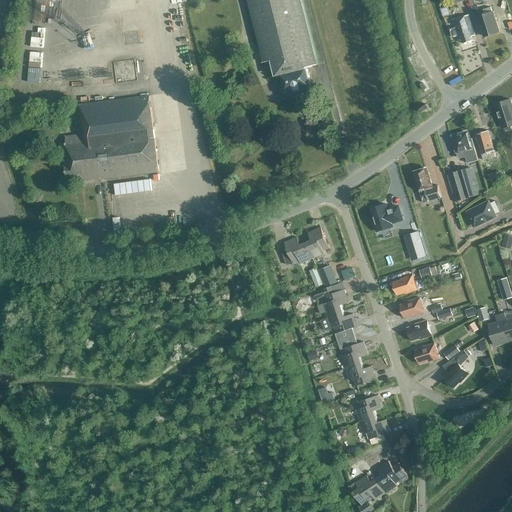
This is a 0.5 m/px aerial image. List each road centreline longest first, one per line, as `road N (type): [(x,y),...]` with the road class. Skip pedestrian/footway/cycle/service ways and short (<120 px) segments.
road 1 (tertiary): [(0,245),(99,253),(164,247),(249,226),(335,191)]
road 2 (residential): [(399,377),(335,191)]
road 3 (tertiary): [(335,191),(458,105)]
road 4 (residential): [(423,511),(417,442),(399,377)]
road 5 (residential): [(399,377),(459,402),(511,369)]
